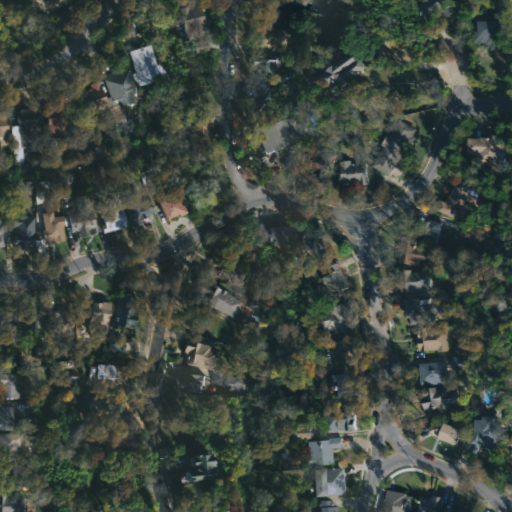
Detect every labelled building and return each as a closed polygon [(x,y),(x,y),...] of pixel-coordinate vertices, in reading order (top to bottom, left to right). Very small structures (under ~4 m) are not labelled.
[(198,0),(200,4),(205,2),(212,33),(200,35),(201,38),(191,40),(184,8),(193,5),(191,0),(198,0)] [(283,21),(283,23),(254,16),(257,0),(274,0),(274,1),(280,3),(278,10),(285,12),(283,21)] [(430,0),(439,13),(427,21),(422,13),(412,20),(405,9),(412,4),(411,2),(414,0),(430,0)] [(488,16),(488,30),(499,30),(499,46),(474,46),(474,40),(466,38),(465,17),(488,16)] [(288,31),(284,51),(274,49),(274,47),(263,45),(263,46),(259,45),(264,25),(288,31)] [(153,42),(160,64),(171,60),(176,74),(143,85),(131,50),(153,42)] [(359,81),(353,86),(351,84),(347,88),(345,84),(341,86),(332,74),(368,47),(374,56),(362,64),(367,71),(357,79),(359,81)] [(272,63),(272,74),(267,74),(267,82),(269,82),(269,96),(260,110),(252,104),(257,96),(257,90),(256,90),(256,72),(255,72),(255,69),(252,69),(252,56),(278,56),(278,63),(272,63)] [(128,69),(136,92),(130,94),(134,103),(110,113),(109,111),(103,113),(102,111),(83,117),(75,92),(89,87),(88,84),(98,80),(104,99),(110,97),(102,76),(112,72),(113,75),(128,69)] [(69,136),(49,139),(44,106),(64,103),(69,136)] [(209,121),(209,122),(211,122),(212,131),(214,131),(214,136),(212,136),(212,146),(208,146),(208,152),(196,153),(196,145),(193,145),(192,123),(195,123),(195,111),(208,111),(209,121)] [(21,148),(20,148),(17,119),(38,116),(42,145),(21,148)] [(289,143),(264,153),(258,138),(262,136),(259,129),(286,118),(292,121),(295,128),(285,133),(289,143)] [(416,128),(393,169),(377,160),(385,146),(381,144),(387,133),(390,135),(399,119),(416,128)] [(498,133),(497,149),(491,149),(491,154),(462,151),(463,136),(486,136),(486,133),(498,133)] [(308,144),(324,152),(327,148),(339,154),(327,180),(317,176),(318,175),(304,169),(311,154),(304,150),(308,144)] [(22,148),(22,163),(32,163),(33,173),(13,174),(12,148),(22,148)] [(355,163),(369,162),(371,184),(368,184),(368,186),(352,187),(351,183),(341,184),(340,171),(342,171),(341,161),(352,160),(355,163)] [(457,186),(462,188),(463,186),(479,195),(470,212),(463,208),(457,220),(437,209),(453,177),(460,181),(457,186)] [(175,189),(182,205),(184,204),(188,212),(169,221),(158,198),(175,189)] [(116,191),(117,195),(119,195),(127,227),(104,233),(102,226),(105,225),(100,209),(98,210),(96,201),(111,196),(110,192),(116,191)] [(91,206),(95,234),(78,238),(77,232),(71,232),(68,211),(76,210),(74,197),(89,195),(91,206)] [(149,199),(154,212),(151,214),(153,220),(132,228),(123,204),(133,200),(135,204),(149,199)] [(51,211),(52,217),(62,216),(64,226),(61,226),(64,240),(44,244),(40,213),(51,211)] [(447,227),(446,232),(442,231),(439,243),(414,235),(418,215),(442,221),(441,223),(445,224),(444,226),(447,227)] [(33,217),(33,235),(37,235),(37,248),(14,248),(14,228),(12,227),(12,217),(33,217)] [(290,245),(292,228),(253,223),(251,240),(290,245)] [(337,251),(328,261),(308,242),(318,232),(337,251)] [(428,252),(427,261),(420,260),(419,266),(398,262),(402,239),(423,243),(422,251),(428,252)] [(227,260),(246,272),(240,280),(243,282),(237,290),(235,289),(234,290),(207,273),(214,262),(222,267),(227,260)] [(351,291),(337,297),(324,269),(338,263),(351,291)] [(408,269),(408,271),(425,270),(427,288),(439,287),(440,296),(418,297),(418,289),(399,290),(397,269),(408,268),(408,269)] [(200,284),(213,291),(216,287),(219,289),(220,288),(241,302),(232,318),(206,303),(209,299),(196,292),(200,284)] [(417,297),(417,304),(436,303),(437,313),(432,313),(433,324),(415,325),(415,323),(408,324),(408,317),(404,317),(403,298),(417,297)] [(137,317),(135,326),(129,325),(127,332),(111,328),(115,312),(113,312),(115,299),(135,304),(132,316),(137,317)] [(113,302),(107,335),(102,334),(101,340),(88,338),(89,332),(86,331),(89,318),(81,316),(83,304),(90,305),(90,303),(103,302),(103,300),(113,302)] [(329,305),(329,314),(322,314),(323,331),(355,329),(354,304),(329,305)] [(0,309),(8,310),(7,331),(0,330),(0,309)] [(75,313),(74,322),(69,322),(69,333),(54,332),(55,321),(45,321),(46,309),(60,310),(60,312),(75,313)] [(38,319),(37,335),(12,334),(13,322),(16,322),(16,312),(38,312),(38,319)] [(426,326),(426,330),(443,328),(445,351),(434,351),(434,349),(416,350),(415,327),(426,326)] [(107,351),(121,353),(123,337),(109,335),(107,351)] [(349,339),(349,341),(353,340),(356,349),(350,351),(353,362),(336,365),(335,361),(333,361),(333,359),(335,358),(332,343),(349,339)] [(191,340),(211,345),(211,347),(219,349),(215,369),(186,362),(188,353),(184,352),(186,340),(190,341),(191,340)] [(456,347),(456,355),(469,354),(468,347),(456,347)] [(467,356),(453,357),(453,370),(467,370),(467,356)] [(445,382),(418,384),(417,363),(443,360),(445,382)] [(116,366),(115,383),(95,383),(95,381),(88,380),(88,366),(96,367),(96,365),(116,366)] [(206,376),(206,384),(202,384),(202,390),(180,389),(180,375),(184,376),(184,370),(194,371),(193,374),(206,376)] [(0,372),(18,373),(17,396),(0,396),(0,372)] [(358,372),(359,388),(362,388),(363,396),(340,398),(339,381),(334,381),(333,374),(358,372)] [(242,392),(244,379),(226,376),(223,390),(242,392)] [(449,385),(449,390),(452,389),(454,402),(451,403),(451,406),(438,407),(437,405),(426,406),(424,387),(449,385)] [(88,396),(89,414),(118,413),(117,395),(88,396)] [(0,405),(11,406),(11,429),(0,429),(0,405)] [(353,418),(356,419),(357,428),(329,430),(327,407),(352,406),(353,418)] [(490,415),(489,422),(496,422),(495,440),(481,440),(476,447),(465,439),(470,432),(470,419),(477,419),(477,415),(490,415)] [(89,442),(68,442),(67,421),(88,421),(89,442)] [(434,421),(438,423),(438,422),(455,429),(449,444),(433,437),(434,435),(429,433),(434,421)] [(292,427),(293,440),(309,439),(309,427),(292,427)] [(0,432),(26,432),(26,444),(15,444),(15,459),(0,459),(0,432)] [(511,457),(510,456),(511,452),(511,449),(503,444),(509,433),(511,435),(511,457)] [(336,462),(309,464),(307,441),(335,439),(336,462)] [(219,479),(191,481),(190,471),(196,470),(195,455),(216,453),(219,479)] [(29,481),(29,484),(14,484),(14,489),(0,489),(0,462),(18,463),(18,467),(29,467),(29,481)] [(339,467),(341,491),(340,491),(340,494),(314,495),(313,467),(339,467)] [(415,497),(412,511),(386,511),(390,490),(405,492),(405,496),(415,497)] [(0,511),(0,493),(6,493),(6,495),(16,495),(15,511),(0,511)] [(440,510),(439,511),(418,511),(422,496),(442,499),(440,510)] [(332,498),(332,506),(337,505),(337,511),(319,511),(319,510),(320,510),(320,504),(319,504),(318,501),(320,501),(320,499),(332,498)]
